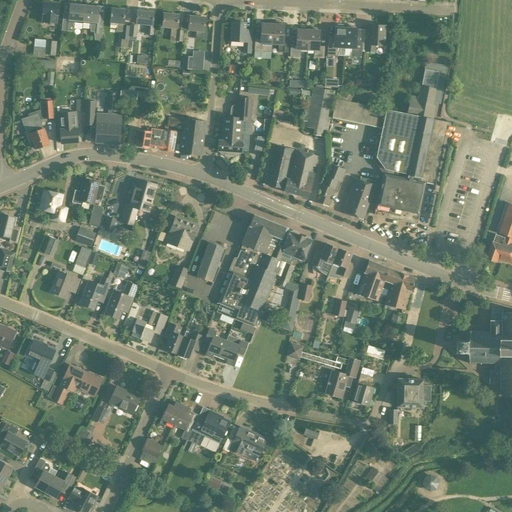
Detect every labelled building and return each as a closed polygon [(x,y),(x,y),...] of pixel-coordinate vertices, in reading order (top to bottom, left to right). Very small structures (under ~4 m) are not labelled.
[(59,3),(43,2),(42,13),(43,13),(42,22),(56,23),(57,15),(58,15),(59,3)] [(83,23),(83,21),(84,6),(70,4),(70,3),(64,3),(61,31),(73,32),(74,23),(82,24),(82,23),(83,23)] [(98,6),(98,7),(84,6),(83,21),(83,23),(89,23),(90,32),(93,32),(95,41),(101,41),(104,7),(98,6)] [(111,8),(110,23),(109,27),(116,28),(116,31),(121,31),(120,47),(120,51),(127,51),(127,50),(129,25),(123,25),(123,24),(124,10),(111,8)] [(136,24),(146,25),(145,34),(153,35),(154,25),(152,25),(153,12),(137,11),(136,24)] [(162,27),(171,27),(170,40),(182,41),(183,30),(177,29),(178,15),(163,13),(162,27)] [(203,32),(205,17),(189,16),(188,30),(196,31),(195,38),(202,39),(203,32)] [(261,24),(260,38),(254,38),(254,51),(271,52),(272,44),(272,24),(271,24),(271,23),(269,21),(265,21),(263,22),(263,24),(261,24)] [(250,53),(252,30),(245,30),(245,23),(231,22),(230,41),(243,42),(243,53),(250,53)] [(283,39),(284,25),(282,25),(282,23),(280,22),(276,22),(274,23),(274,24),(272,24),(272,44),(278,44),(277,52),(288,52),(289,40),(283,39)] [(127,50),(130,50),(130,46),(131,46),(131,41),(136,41),(137,36),(136,36),(138,24),(129,23),(129,25),(127,50)] [(337,55),(338,47),(344,48),(345,28),(344,28),(344,26),(342,25),(338,25),(336,26),(336,27),(334,27),(334,35),(328,35),(327,55),(337,55)] [(345,28),(344,48),(351,48),(350,56),(361,57),(362,38),(356,37),(356,29),(354,28),(354,27),(353,26),(348,25),(346,26),(346,28),(345,28)] [(384,46),(385,26),(372,25),(371,36),(365,36),(364,51),(375,52),(375,45),(384,46)] [(298,28),(298,30),(297,29),(296,44),(290,44),(290,56),(300,57),(300,50),(307,50),(308,30),(306,30),(307,28),(305,27),(300,27),(298,28)] [(310,29),(310,30),(308,30),(307,50),(314,50),(313,57),(324,58),(324,46),(319,45),(319,31),(318,31),(318,29),(316,28),(311,28),(310,29)] [(45,47),(44,54),(55,55),(56,41),(45,40),(45,47)] [(44,54),(45,47),(33,46),(32,56),(44,57),(44,54)] [(192,70),(193,57),(182,56),(181,69),(192,70)] [(167,65),(178,67),(179,60),(168,59),(167,65)] [(54,69),(55,61),(41,60),(41,68),(54,69)] [(424,68),(421,86),(420,86),(418,98),(410,96),(407,114),(432,119),(435,106),(432,105),(433,102),(440,103),(447,66),(425,61),(424,68)] [(326,136),(334,90),(313,86),(312,93),(311,93),(310,97),(307,96),(303,120),(307,121),(306,126),(314,128),(313,134),(326,136)] [(451,126),(452,123),(432,119),(407,114),(399,112),(351,102),(353,89),(339,86),(336,99),(332,118),(382,128),(376,157),(385,169),(380,188),(377,204),(376,204),(373,215),(417,223),(419,213),(418,213),(425,180),(433,181),(445,124),(451,126)] [(137,91),(120,89),(119,101),(136,103),(137,91)] [(115,109),(117,93),(107,92),(106,108),(108,109),(114,109),(115,109)] [(230,117),(223,117),(221,140),(218,140),(217,150),(220,151),(221,152),(225,152),(225,154),(226,155),(232,156),(233,154),(233,153),(237,153),(239,152),(242,152),(242,142),(240,142),(241,133),(251,134),(252,120),(250,120),(252,98),(238,97),(236,112),(232,112),(231,112),(231,113),(231,114),(230,117)] [(85,99),(76,99),(75,110),(84,110),(85,99)] [(53,117),(52,101),(51,101),(42,102),(43,118),(53,117)] [(95,143),(119,145),(121,115),(113,115),(114,109),(108,109),(107,114),(97,114),(94,114),(94,103),(85,102),(84,124),(96,125),(95,143)] [(67,112),(58,112),(59,122),(62,122),(62,129),(60,130),(61,143),(77,142),(76,128),(73,129),(72,121),(77,121),(76,111),(67,112)] [(28,117),(21,119),(27,134),(26,134),(29,143),(33,141),(35,149),(49,144),(43,129),(40,119),(39,118),(38,113),(28,117)] [(205,122),(184,119),(184,118),(168,115),(167,125),(177,127),(177,128),(182,129),(179,153),(201,155),(205,122)] [(173,152),(176,131),(163,129),(163,130),(151,128),(150,131),(138,129),(135,146),(148,148),(148,147),(160,149),(160,150),(173,152)] [(257,136),(253,150),(261,152),(264,137),(257,136)] [(274,145),(269,163),(264,184),(284,189),(284,191),(307,198),(311,186),(312,186),(318,156),(274,145)] [(319,184),(322,185),(316,202),(328,206),(334,190),(337,191),(346,169),(328,163),(319,184)] [(103,205),(111,173),(87,168),(80,200),(103,205)] [(362,219),(375,186),(356,179),(343,212),(362,219)] [(148,212),(156,185),(137,180),(130,206),(126,204),(121,221),(132,224),(137,208),(148,212)] [(39,209),(52,212),(51,218),(63,221),(66,209),(59,207),(62,195),(44,190),(39,209)] [(500,259),(511,263),(511,203),(506,201),(496,231),(505,234),(504,236),(496,233),(494,238),(487,258),(497,261),(498,260),(499,260),(500,259)] [(102,209),(93,207),(88,226),(98,228),(102,209)] [(16,242),(19,231),(12,229),(15,218),(0,213),(0,234),(7,236),(6,240),(16,242)] [(276,274),(278,275),(274,273),(276,267),(282,252),(286,241),(281,239),(285,227),(253,215),(242,244),(232,271),(231,270),(218,303),(214,311),(254,327),(260,312),(263,313),(264,312),(261,311),(276,274)] [(108,216),(104,230),(112,232),(116,218),(108,216)] [(197,226),(175,218),(166,241),(188,250),(197,226)] [(96,233),(79,226),(74,240),(90,247),(96,233)] [(282,252),(276,267),(274,273),(278,275),(280,276),(279,279),(288,282),(292,272),(283,269),(285,263),(290,264),(291,260),(292,257),(301,236),(296,234),(296,232),(293,230),(291,232),(290,231),(286,241),(282,252)] [(47,236),(41,252),(50,256),(56,239),(47,236)] [(305,237),(301,236),(292,257),(291,260),(293,261),(294,260),(295,260),(296,258),(303,261),(311,240),(310,239),(310,237),(307,236),(305,237)] [(213,283),(226,248),(206,241),(193,276),(213,283)] [(311,264),(315,265),(316,267),(318,269),(321,272),(325,274),(327,275),(338,248),(325,243),(322,251),(317,249),(311,264)] [(351,253),(338,248),(327,275),(329,276),(333,277),(336,277),(340,277),(344,277),(347,278),(353,263),(348,261),(351,253)] [(4,270),(12,272),(16,253),(4,250),(0,265),(0,268),(4,270)] [(87,264),(95,266),(99,255),(91,252),(87,264)] [(140,258),(137,267),(144,269),(148,261),(140,258)] [(381,288),(381,287),(390,268),(368,260),(364,272),(357,294),(377,301),(381,288)] [(290,264),(285,263),(283,269),(292,272),(294,265),(290,264)] [(73,271),(82,274),(85,267),(76,264),(73,271)] [(120,277),(125,266),(120,264),(116,275),(120,277)] [(177,264),(169,283),(181,288),(188,269),(177,264)] [(410,291),(415,278),(390,268),(381,287),(381,288),(388,290),(384,304),(404,310),(410,290),(410,291)] [(75,290),(79,280),(58,271),(50,292),(64,297),(69,287),(75,290)] [(103,299),(107,288),(113,274),(109,273),(107,277),(101,275),(98,284),(89,281),(80,304),(93,309),(98,297),(103,299)] [(128,309),(132,298),(137,285),(127,281),(122,294),(113,291),(104,313),(117,318),(122,307),(128,309)] [(308,301),(312,285),(301,283),(298,299),(308,301)] [(335,298),(332,314),(343,317),(346,301),(335,298)] [(348,308),(345,320),(355,323),(360,305),(348,302),(346,307),(348,308)] [(490,370),(490,380),(490,383),(501,383),(501,395),(511,394),(511,311),(504,312),(504,309),(492,308),(491,312),(491,331),(472,330),(471,337),(470,337),(470,339),(459,339),(459,341),(461,341),(460,350),(459,350),(459,351),(469,352),(469,355),(472,355),(471,360),(470,362),(470,363),(471,362),(481,362),(480,364),(482,364),(482,362),(491,363),(490,364),(492,364),(492,363),(495,363),(495,370),(490,370)] [(149,343),(155,329),(162,331),(167,316),(153,311),(147,325),(146,324),(146,323),(136,319),(131,331),(141,335),(139,339),(149,343)] [(398,332),(403,314),(394,311),(388,329),(398,332)] [(165,349),(177,354),(186,330),(183,336),(178,334),(181,328),(169,323),(164,337),(169,339),(165,349)] [(0,344),(8,348),(15,332),(7,328),(6,330),(0,326),(0,344)] [(220,356),(226,340),(214,336),(216,331),(208,328),(204,340),(210,342),(205,355),(212,358),(214,353),(220,356)] [(203,336),(192,332),(186,330),(177,354),(188,358),(192,348),(197,350),(203,336)] [(226,340),(220,356),(227,358),(225,363),(231,365),(236,352),(243,355),(247,343),(235,339),(233,343),(226,340)] [(26,355),(39,361),(33,374),(48,381),(53,370),(47,367),(48,365),(48,366),(55,350),(33,340),(26,355)] [(298,359),(299,356),(322,363),(323,358),(301,351),(303,346),(290,342),(286,356),(298,359)] [(375,347),(368,345),(366,353),(373,355),(375,347)] [(14,355),(6,351),(1,362),(9,366),(14,355)] [(324,393),(342,398),(345,386),(349,387),(352,377),(355,378),(360,361),(349,357),(348,360),(337,356),(335,361),(323,358),(322,363),(340,369),(341,363),(347,364),(344,374),(331,370),(324,393)] [(93,396),(101,378),(92,374),(91,375),(78,369),(68,364),(57,387),(53,384),(47,396),(52,399),(51,400),(62,405),(69,390),(74,392),(76,387),(87,392),(87,393),(93,396)] [(374,388),(369,386),(372,376),(360,373),(352,401),(368,406),(374,388)] [(422,407),(422,401),(430,401),(431,385),(422,385),(422,379),(397,378),(396,406),(422,407)] [(117,387),(109,402),(120,407),(120,408),(131,414),(139,396),(127,390),(126,391),(117,387)] [(165,425),(167,421),(174,424),(183,405),(175,402),(173,407),(168,404),(161,418),(162,418),(159,423),(165,425)] [(109,410),(97,404),(91,419),(103,424),(109,410)] [(190,409),(183,406),(183,405),(174,424),(185,429),(186,429),(190,431),(186,440),(187,440),(198,416),(192,414),(191,416),(188,414),(190,409)] [(396,423),(397,410),(389,409),(389,423),(396,423)] [(221,437),(229,421),(209,412),(205,420),(198,416),(187,440),(195,444),(200,434),(204,436),(207,430),(221,437)] [(0,445),(19,455),(26,441),(15,435),(18,429),(6,423),(1,432),(6,435),(0,445)] [(88,445),(94,435),(91,433),(94,426),(89,424),(86,430),(82,428),(72,443),(85,452),(89,446),(88,445)] [(258,455),(266,439),(240,426),(229,449),(242,455),(245,449),(258,455)] [(317,432),(304,428),(302,433),(315,438),(317,432)] [(157,457),(162,446),(147,439),(142,450),(157,457)] [(72,453),(68,450),(64,457),(69,459),(72,453)] [(0,473),(7,477),(12,467),(1,461),(4,455),(0,453),(0,473)] [(45,492),(54,476),(47,472),(49,469),(48,464),(44,462),(45,462),(39,459),(33,470),(38,473),(41,469),(43,470),(35,486),(45,492)] [(84,469),(95,475),(101,466),(89,459),(84,469)] [(372,466),(364,476),(374,484),(371,487),(375,490),(376,488),(381,492),(390,480),(372,466)] [(56,497),(62,486),(68,489),(75,477),(64,471),(60,479),(54,476),(45,492),(56,497)] [(440,479),(428,473),(423,485),(435,491),(440,479)] [(91,507),(97,496),(81,487),(80,490),(74,486),(68,498),(74,501),(71,506),(82,511),(87,511),(90,507),(91,507)]
